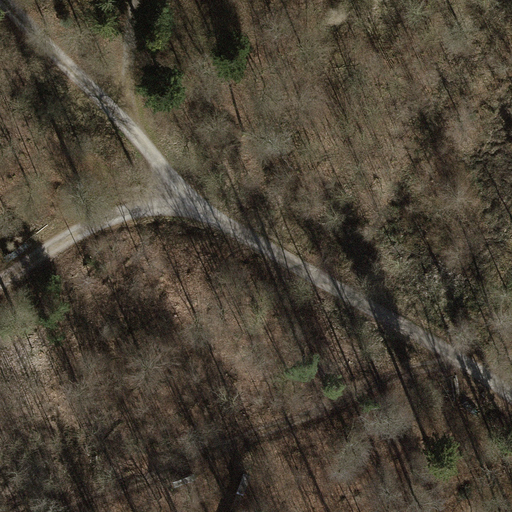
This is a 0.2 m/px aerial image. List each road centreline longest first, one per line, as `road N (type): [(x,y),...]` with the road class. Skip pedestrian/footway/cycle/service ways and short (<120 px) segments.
road 1 (track): [(129,124),(199,206),(511,393)]
road 2 (track): [(438,345),(61,511)]
road 3 (track): [(0,111),(199,206)]
road 4 (track): [(199,206),(92,220),(0,283)]
road 5 (track): [(5,0),(129,124)]
road 6 (track): [(129,124),(126,67),(136,0)]
